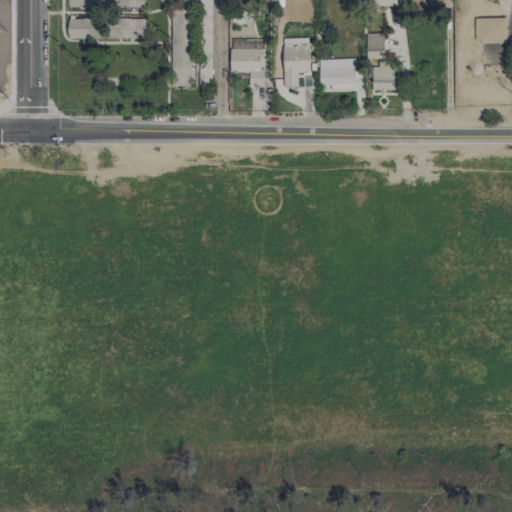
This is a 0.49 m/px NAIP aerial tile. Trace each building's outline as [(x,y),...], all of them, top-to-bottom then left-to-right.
[(211,0),(200,0),(198,83),(210,83),(211,0)] [(190,11),(171,11),(171,76),(190,76),(190,11)] [(506,42),(505,18),(473,19),(474,43),(506,42)] [(366,59),(383,58),(383,33),(365,33),(366,59)] [(308,37),(282,38),(283,87),(309,86),(308,37)] [(261,87),(262,39),(230,38),(229,72),(248,72),(248,87),(261,87)] [(354,58),(318,59),(318,85),(328,85),(329,91),(354,90),(354,58)] [(393,91),(393,64),(381,64),(381,66),(371,66),(371,90),(393,91)]
